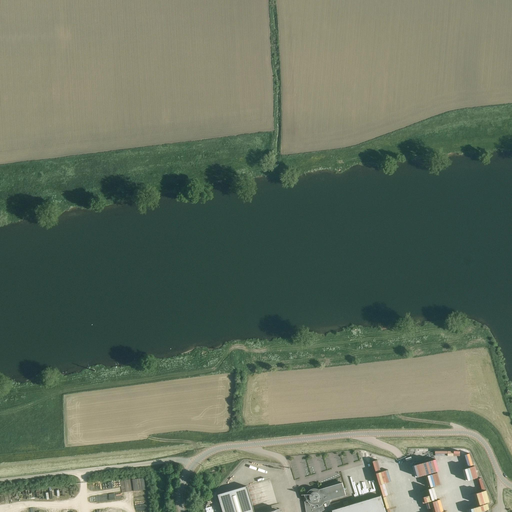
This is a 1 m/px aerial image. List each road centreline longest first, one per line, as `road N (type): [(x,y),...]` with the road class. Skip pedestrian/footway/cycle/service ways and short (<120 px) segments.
road 1 (residential): [(511,486),(478,438),(461,432),(226,447),(191,467)]
road 2 (unclassified): [(0,481),(172,460),(191,467)]
